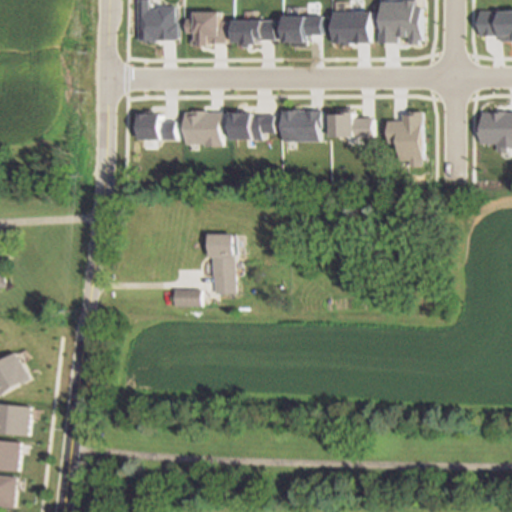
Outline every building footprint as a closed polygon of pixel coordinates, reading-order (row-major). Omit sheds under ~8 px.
[(179,22),(175,22),(175,6),(158,6),(157,8),(149,8),(148,0),(137,0),(138,40),(147,40),(146,43),(156,43),(155,40),(178,39),(179,22)] [(422,7),(415,7),(415,0),(405,0),(405,1),(381,1),(381,42),(400,43),(400,37),(409,37),(409,43),(421,44),(420,39),(422,39),(422,7)] [(511,10),(481,10),(482,35),(501,35),(501,41),(511,41),(511,10)] [(226,42),(226,21),(222,21),(221,11),(196,11),(196,19),(186,18),(186,33),(192,32),(192,45),(210,45),(210,43),(226,42)] [(372,11),(333,11),(334,43),(342,43),(342,45),(351,45),(351,43),(372,43),(372,11)] [(323,16),(323,34),(308,35),(308,45),(284,45),(284,15),(323,16)] [(234,19),(234,41),(243,41),(243,43),(258,44),(257,40),(278,39),(277,19),(234,19)] [(331,113),(339,112),(340,107),(355,107),(356,117),(373,116),(374,136),(331,136),(331,113)] [(282,109),(283,141),(321,140),(320,126),(322,126),(323,110),(282,109)] [(511,110),(478,111),(479,143),(496,144),(495,152),(501,152),(500,146),(511,146),(511,110)] [(183,111),(222,112),(223,146),(203,147),(203,144),(185,144),(183,111)] [(231,111),(232,138),(262,139),(262,132),(275,132),(275,115),(254,115),(254,112),(231,111)] [(387,120),(388,147),(400,147),(400,160),(408,160),(409,167),(421,167),(421,160),(425,161),(425,111),(410,111),(409,113),(405,113),(404,120),(387,120)] [(136,114),(160,115),(161,122),(176,121),(176,138),(137,139),(136,114)] [(210,233),(234,233),(234,252),(236,252),(236,292),(217,292),(217,275),(214,275),(214,254),(210,254),(210,233)] [(175,287),(201,287),(201,305),(175,304),(175,287)]
